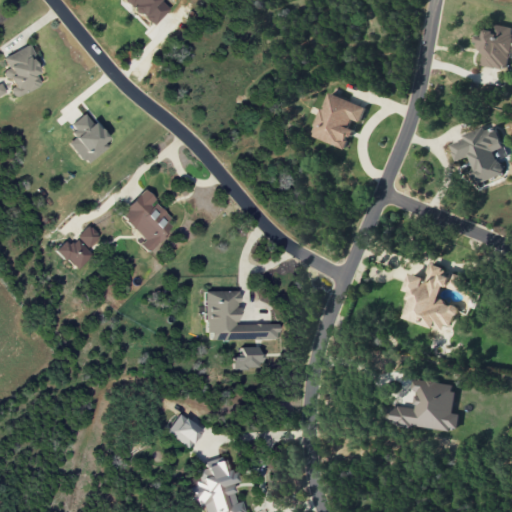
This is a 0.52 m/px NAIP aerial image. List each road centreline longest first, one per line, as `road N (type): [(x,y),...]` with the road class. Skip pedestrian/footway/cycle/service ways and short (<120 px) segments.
road 1 (residential): [(434,0),(411,113),(313,374),(311,454),(323,511)]
road 2 (residential): [(347,278),(272,232),(206,158),(124,86),(52,0)]
road 3 (residential): [(382,194),(511,247)]
